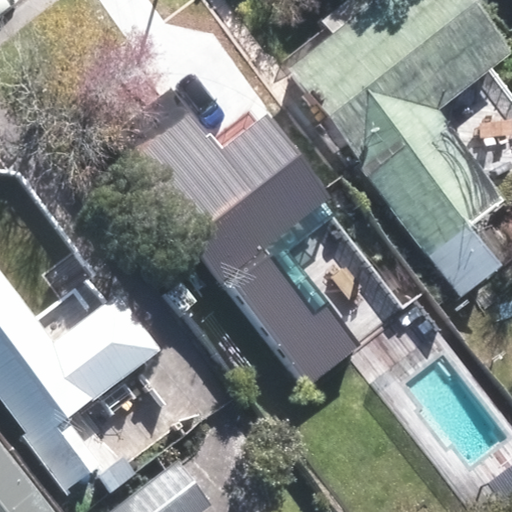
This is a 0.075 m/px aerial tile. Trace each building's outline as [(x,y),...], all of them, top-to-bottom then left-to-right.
[(485,68),(429,0),(372,0),(276,79),(426,261),(489,209),(418,122),(485,68)] [(271,115),(217,153),(170,91),(113,133),(308,394),(365,351),(288,247),(339,212),(271,115)] [(123,297),(59,344),(0,261),(0,401),(70,501),(109,474),(70,420),(165,354),(123,297)] [(87,509),(89,511),(211,511),(270,468),(223,406),(87,509)] [(54,511),(0,440),(0,511),(54,511)]
